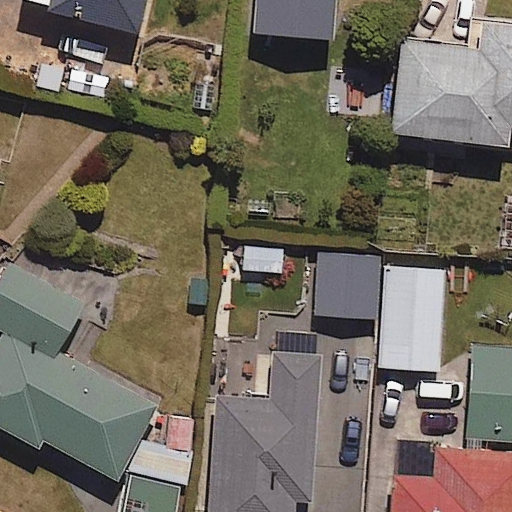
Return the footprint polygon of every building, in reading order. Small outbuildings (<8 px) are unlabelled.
[(152,0),(52,0),(47,21),(142,44),(152,0)] [(256,0),(253,39),(333,46),(337,0),(256,0)] [(511,32),(486,30),(483,57),(402,47),(390,147),(510,162),(511,148),(511,32)] [(286,249),(247,246),(244,272),(284,275),(286,249)] [(381,258),(318,254),(313,319),(377,323),(381,258)] [(94,305),(10,261),(0,279),(0,335),(5,338),(0,347),(0,432),(41,454),(45,446),(120,486),(115,511),(178,511),(194,422),(68,355),(94,305)] [(448,272),(390,267),(382,374),(440,378),(448,272)] [(511,348),(472,346),(465,446),(511,449),(511,348)] [(312,506),(321,353),(270,350),(267,403),(215,400),(207,511),(296,511),(296,505),(312,506)] [(511,511),(511,460),(441,455),(439,480),(395,477),(392,511),(511,511)]
